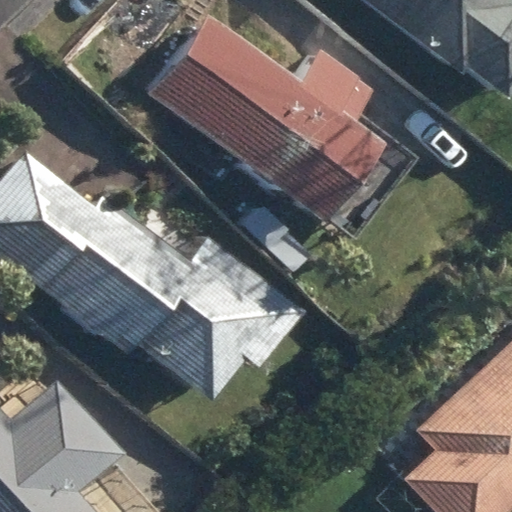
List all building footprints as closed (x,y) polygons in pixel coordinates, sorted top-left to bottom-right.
[(511,0),(365,0),(506,101),(511,93),(511,5),(511,3),(511,0)] [(251,227),(271,244),(350,147),(188,16),(123,93),(265,209),(251,227)] [(106,343),(174,403),(209,364),(220,373),(268,316),(183,242),(161,267),(82,199),(71,211),(13,159),(0,173),(0,274),(95,356),(106,343)] [(385,484),(411,511),(489,511),(511,492),(511,332),(402,432),(420,453),(385,484)] [(22,358),(41,377),(57,361),(37,342),(22,358)] [(0,511),(88,511),(81,503),(68,486),(113,450),(50,371),(30,386),(38,397),(12,418),(0,402),(0,511)]
